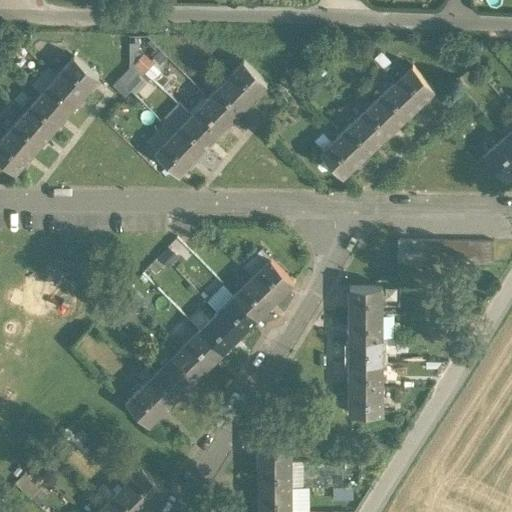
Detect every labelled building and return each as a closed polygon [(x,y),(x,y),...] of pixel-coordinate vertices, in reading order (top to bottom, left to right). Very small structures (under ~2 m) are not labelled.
[(98,75),(74,54),(57,73),(81,94),(98,75)] [(266,81),(243,59),(225,78),(248,100),(266,81)] [(434,87),(412,63),(393,81),(415,105),(434,87)] [(57,73),(40,92),(64,113),(81,94),(57,73)] [(248,100),(225,78),(208,95),(231,118),(248,100)] [(415,105),(393,81),(375,98),(397,122),(415,105)] [(64,113),(40,92),(24,111),(48,132),(64,113)] [(231,118),(208,95),(190,113),(213,136),(231,118)] [(397,122),(375,98),(357,116),(379,139),(397,122)] [(48,132),(24,111),(7,130),(31,151),(48,132)] [(213,136),(190,113),(173,132),(196,154),(213,136)] [(379,139),(357,116),(339,133),(361,156),(379,139)] [(511,127),(503,135),(511,144),(511,127)] [(31,151),(7,130),(0,137),(0,157),(14,170),(31,151)] [(196,154),(173,132),(155,150),(178,173),(196,154)] [(361,156),(339,133),(320,151),(342,174),(361,156)] [(511,170),(511,144),(503,135),(484,152),(506,176),(511,170)] [(409,238),(397,238),(397,261),(409,261),(409,238)] [(421,238),(409,238),(409,261),(421,261),(421,238)] [(433,239),(421,238),(421,261),(433,261),(433,239)] [(445,239),(433,239),(433,261),(445,261),(445,239)] [(457,239),(445,239),(445,261),(457,261),(457,239)] [(469,239),(457,239),(457,261),(469,261),(469,239)] [(481,239),(469,239),(469,261),(481,262),(481,239)] [(493,239),(481,239),(481,262),(493,262),(493,239)] [(293,280),(270,258),(252,276),(274,299),(293,280)] [(274,299),(252,276),(234,294),(257,316),(274,299)] [(381,285),(349,285),(349,311),(381,311),(381,285)] [(257,316),(234,294),(216,311),(239,334),(257,316)] [(239,334),(216,311),(198,329),(221,351),(239,334)] [(381,311),(349,311),(349,336),(381,336),(381,311)] [(221,351),(198,329),(181,346),(203,369),(221,351)] [(381,336),(349,336),(349,361),(381,361),(381,336)] [(181,346),(162,364),(185,387),(203,369),(181,346)] [(381,361),(349,361),(349,386),(381,386),(381,361)] [(185,387),(162,364),(144,382),(167,405),(185,387)] [(167,405),(144,382),(126,401),(148,423),(167,405)] [(381,386),(349,386),(349,412),(381,412),(381,386)] [(290,435),(258,435),(258,461),(290,461),(290,435)] [(290,461),(258,461),(258,486),(290,486),(290,461)] [(164,488),(141,466),(123,484),(146,507),(164,488)] [(140,511),(146,507),(123,484),(106,502),(115,511),(140,511)] [(291,511),(290,486),(258,486),(259,511),(291,511)] [(115,511),(106,502),(95,511),(115,511)]
